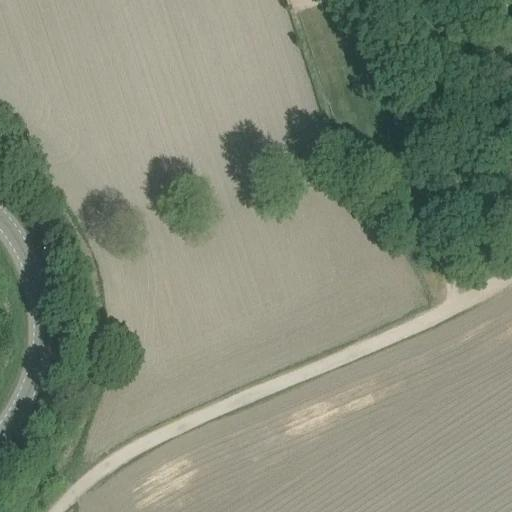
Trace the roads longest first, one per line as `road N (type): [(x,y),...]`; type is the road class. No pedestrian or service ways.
road 1 (track): [(511,274),(176,425),(106,464),(55,511)]
road 2 (unclassified): [(0,431),(29,369),(34,334),(29,271),(0,214)]
